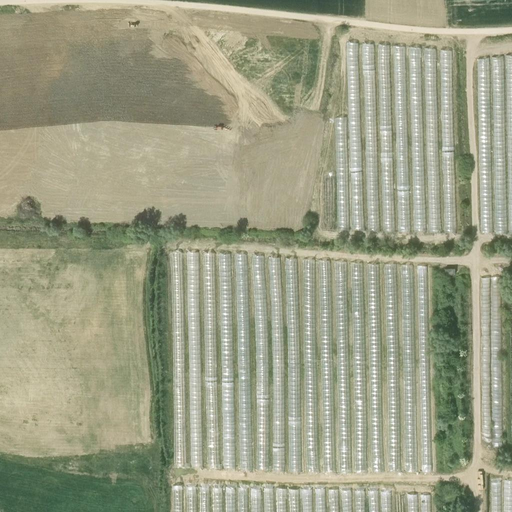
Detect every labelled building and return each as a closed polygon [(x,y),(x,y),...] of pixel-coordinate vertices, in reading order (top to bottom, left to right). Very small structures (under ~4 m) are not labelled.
[(348,42),(348,55),(358,55),(358,41),(348,42)] [(495,174),(497,232),(507,232),(505,181),(500,182),(500,174),(495,174)] [(456,231),(455,181),(444,182),(446,231),(456,231)] [(484,231),(492,231),(490,181),(483,181),(484,231)] [(384,230),(395,229),(394,194),(383,194),(384,230)] [(426,230),(425,194),(421,194),(422,202),(415,203),(416,230),(426,230)] [(369,200),(369,229),(380,229),(379,199),(369,200)] [(433,200),(429,200),(430,231),(441,231),(440,208),(433,208),(433,200)] [(400,230),(410,230),(410,203),(399,203),(400,230)] [(364,228),(364,207),(354,206),(353,228),(364,228)] [(339,228),(349,228),(349,213),(340,212),(339,228)] [(172,260),(182,260),(183,251),(172,251),(172,260)] [(497,300),(501,300),(501,276),(489,276),(489,292),(497,292),(497,300)] [(285,469),(285,453),(275,453),(275,469),(285,469)] [(423,507),(427,507),(427,511),(428,511),(431,511),(430,494),(422,494),(423,507)]
